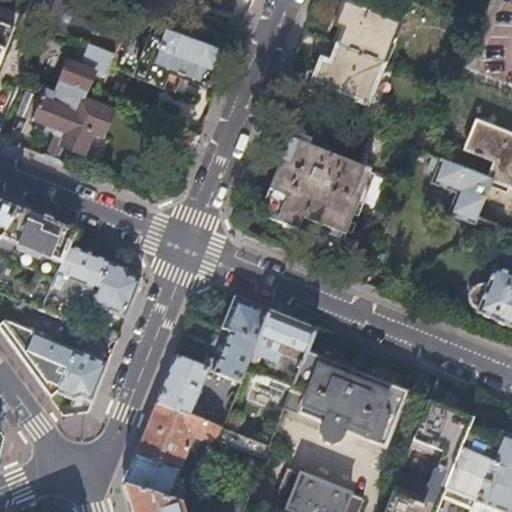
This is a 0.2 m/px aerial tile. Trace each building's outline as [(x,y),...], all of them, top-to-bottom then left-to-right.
[(52,0),(32,0),(28,12),(45,18),(52,0)] [(117,22),(62,0),(52,0),(45,18),(41,28),(76,42),(79,43),(113,57),(117,48),(128,21),(119,18),(117,22)] [(342,31),(335,48),(382,66),(398,26),(343,3),(333,27),(342,31)] [(153,31),(128,21),(117,48),(142,57),(153,31)] [(0,59),(12,30),(0,25),(0,59)] [(153,31),(142,57),(134,78),(159,89),(166,75),(174,78),(201,88),(215,54),(153,31)] [(79,43),(76,42),(67,65),(65,64),(53,94),(43,90),(30,120),(49,128),(48,129),(50,135),(52,136),(49,144),(62,149),(82,157),(91,134),(102,139),(111,115),(82,103),(89,84),(100,88),(113,57),(79,43)] [(382,66),(335,48),(329,64),(321,61),(312,84),(366,107),(383,67),(382,66)] [(206,90),(220,56),(215,54),(201,88),(206,90)] [(166,75),(159,89),(168,92),(174,78),(166,75)] [(495,164),(489,182),(511,191),(511,136),(510,139),(476,125),(465,152),(474,155),(473,156),(486,161),(486,160),(495,164)] [(198,137),(178,129),(171,145),(191,153),(198,137)] [(289,141),(279,165),(268,193),(258,217),(338,250),(357,203),(351,200),(362,175),(368,177),(369,173),(289,141)] [(49,144),(44,158),(56,163),(62,149),(49,144)] [(489,182),(431,159),(426,171),(434,174),(428,189),(454,200),(446,220),(471,229),(475,219),(489,182)] [(0,233),(2,234),(17,212),(0,204),(0,233)] [(0,238),(0,294),(19,302),(19,301),(39,310),(68,247),(74,235),(47,224),(17,212),(2,234),(0,238)] [(107,263),(68,247),(39,310),(56,317),(62,303),(64,302),(71,305),(81,302),(90,305),(97,289),(107,263)] [(124,270),(107,263),(97,289),(90,305),(125,320),(140,282),(128,277),(124,270)] [(511,278),(494,271),(486,287),(482,286),(479,286),(475,288),(472,290),(469,293),(468,296),(467,300),(468,304),(470,307),(473,310),(476,312),(475,313),(494,322),(494,323),(511,330),(511,278)] [(0,313),(14,315),(19,302),(0,294),(0,313)] [(220,330),(228,333),(255,344),(267,312),(251,305),(233,298),(220,330)] [(255,383),(288,395),(288,394),(304,355),(313,331),(294,323),(267,312),(255,344),(244,371),(258,376),(255,383)] [(46,363),(54,344),(5,323),(0,326),(0,333),(31,376),(37,359),(46,363)] [(180,344),(174,358),(208,372),(239,384),(244,371),(255,344),(228,333),(216,364),(206,360),(208,355),(180,344)] [(76,344),(73,352),(91,360),(94,352),(94,349),(92,345),(84,342),(80,342),(76,344)] [(73,352),(54,344),(46,363),(37,359),(31,376),(39,387),(49,401),(56,396),(73,352)] [(91,360),(73,352),(56,396),(72,401),(78,399),(91,403),(106,366),(91,360)] [(405,395),(304,355),(288,394),(303,400),(296,416),(320,425),(318,433),(317,437),(318,440),(320,443),(323,446),(327,447),(330,447),(334,446),(337,444),(339,441),(342,434),(383,450),(405,395)] [(174,358),(155,405),(190,419),(208,372),(174,358)] [(394,491),(385,511),(435,511),(441,498),(469,510),(468,511),(511,511),(511,440),(499,435),(495,444),(466,433),(471,421),(428,404),(411,448),(440,460),(436,470),(433,471),(425,489),(427,492),(423,502),(394,491)] [(155,405),(134,458),(178,475),(192,440),(207,446),(217,443),(262,461),(266,449),(235,437),(220,431),(190,419),(155,405)] [(229,409),(220,431),(235,437),(244,414),(229,409)] [(134,458),(122,488),(167,502),(178,475),(134,458)] [(286,471),(272,507),(285,511),(342,511),(350,495),(286,471)] [(167,502),(122,488),(129,511),(181,511),(179,507),(167,502)] [(241,511),(245,503),(239,500),(233,511),(241,511)]
